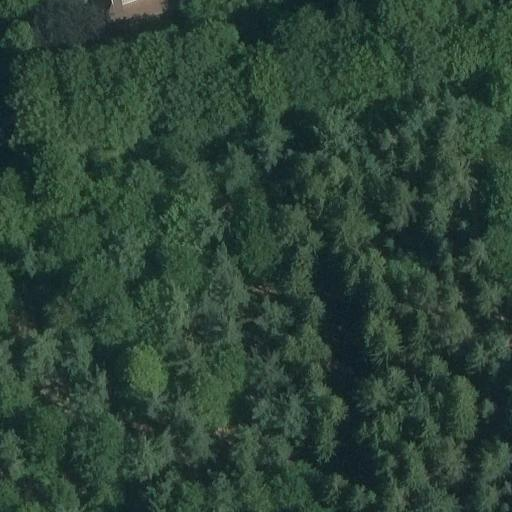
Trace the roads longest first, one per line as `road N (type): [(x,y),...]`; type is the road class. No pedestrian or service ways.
road 1 (tertiary): [(0,130),(511,37)]
road 2 (track): [(84,511),(31,176)]
